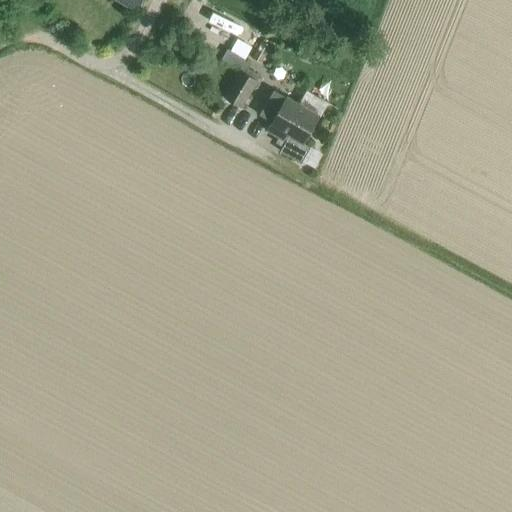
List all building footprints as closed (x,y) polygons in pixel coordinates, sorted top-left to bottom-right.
[(247,48),(254,28),(236,22),(239,14),(216,6),(206,34),(247,48)] [(270,47),(262,42),(253,58),(261,63),(270,47)] [(252,63),(227,49),(222,59),(240,70),(246,73),(252,63)] [(240,70),(224,98),(242,108),(258,80),(246,73),(240,70)] [(302,107),(274,90),(260,115),(272,122),(267,130),(286,141),(280,151),(301,163),(310,147),(304,143),(319,117),(302,107)] [(311,92),(302,107),(319,117),(320,117),(329,102),(311,92)]
